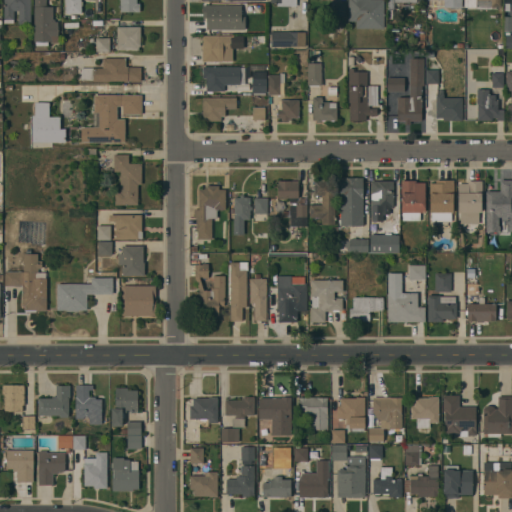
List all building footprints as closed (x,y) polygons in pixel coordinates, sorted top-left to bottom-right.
[(3,0),(31,0),(31,24),(18,24),(18,11),(14,11),(14,23),(4,23),(3,0)] [(35,41),(35,0),(46,0),(46,6),(53,7),(52,19),(54,19),(55,22),(57,22),(58,43),(50,43),(50,41),(48,41),(48,46),(36,46),(36,41),(35,41)] [(81,0),(81,13),(66,13),(65,0),(81,0)] [(136,0),(137,3),(140,3),(140,11),(121,11),(121,0),(136,0)] [(384,0),(384,28),(356,28),(356,21),(348,21),(348,0),(384,0)] [(501,0),(501,7),(500,7),(500,8),(496,8),(496,7),(476,7),(466,7),(466,0),(501,0)] [(346,15),(347,15),(346,21),(342,21),(342,15),(335,15),(335,2),(346,3),(346,15)] [(241,5),(241,16),(245,16),(245,29),(206,29),(206,18),(203,18),(203,5),(241,5)] [(140,26),(140,46),(139,46),(139,50),(130,50),(117,50),(117,27),(140,26)] [(305,32),(305,47),(271,46),(271,31),(305,32)] [(233,36),(233,61),(202,61),(202,50),(203,50),(202,36),(220,36),(233,36)] [(110,51),(96,51),(96,38),(109,38),(110,51)] [(309,48),(320,48),(320,63),(321,63),(321,85),(309,85),(309,48)] [(125,58),(125,67),(141,67),(141,81),(93,81),(93,80),(82,80),(81,68),(103,68),(103,58),(125,58)] [(397,121),(397,112),(386,112),(386,90),(387,90),(387,77),(404,78),(404,91),(405,91),(405,101),(409,101),(409,84),(411,84),(410,64),(421,64),(422,121),(410,121),(410,124),(405,124),(405,121),(397,121)] [(245,83),(240,83),(240,84),(224,84),(224,91),(212,91),(212,93),(208,93),(208,91),(206,91),(206,77),(203,77),(203,67),(240,66),(240,67),(245,67),(250,65),(265,65),(265,71),(251,71),(251,77),(250,77),(250,78),(245,76),(245,83)] [(492,72),(492,66),(504,66),(504,73),(503,73),(503,87),(492,87),(492,72)] [(349,120),(349,103),(348,103),(348,68),(355,68),(355,71),(367,71),(367,102),(369,102),(369,108),(377,108),(377,115),(366,115),(366,120),(349,120)] [(439,83),(426,83),(426,70),(439,70),(439,83)] [(266,93),(265,93),(265,94),(253,94),(253,93),(252,93),(252,71),(266,71),(266,93)] [(269,74),(279,74),(279,73),(284,73),(284,83),(284,94),(269,94),(269,74)] [(477,89),(489,89),(489,95),(495,95),(495,100),(498,100),(498,109),(503,110),(503,118),(492,117),(492,120),(477,120),(478,104),(477,104),(477,89)] [(462,120),(443,120),(443,118),(436,118),(436,94),(444,94),(444,98),(462,97),(462,120)] [(142,95),(142,114),(123,114),(123,106),(117,106),(117,119),(124,119),(124,142),(81,142),(81,127),(92,127),(92,112),(94,112),(94,95),(142,95)] [(203,97),(236,97),(236,108),(225,109),(225,116),(221,116),(221,121),(203,121),(203,115),(201,115),(201,112),(203,112),(203,97)] [(325,120),(325,121),(321,121),(321,122),(316,122),(316,120),(313,120),(313,97),(321,97),(321,99),(323,99),(323,102),(336,102),(336,108),(337,108),(337,120),(334,120),(334,121),(330,121),(330,120),(325,120)] [(299,118),(291,118),(291,120),(282,120),(282,118),(278,118),(277,109),(278,109),(278,100),(281,100),(298,100),(299,118)] [(33,142),(32,115),(35,115),(35,102),(49,102),(49,117),(60,117),(60,129),(65,129),(66,142),(33,142)] [(265,119),(252,119),(252,107),(265,107),(265,119)] [(128,154),(128,163),(142,163),(141,184),(138,184),(138,205),(115,205),(115,193),(120,193),(120,171),(114,171),(114,154),(128,154)] [(363,226),(340,226),(340,178),(363,177),(363,226)] [(314,179),(335,179),(335,224),(322,224),(322,216),(309,216),(309,204),(317,204),(317,195),(314,195),(314,179)] [(278,198),(278,181),(291,181),(291,180),(299,180),(298,198),(296,198),(296,204),(307,204),(307,227),(289,227),(289,216),(288,216),(288,198),(278,198)] [(401,181),(416,180),(416,182),(424,182),(425,213),(420,213),(420,221),(402,221),(402,213),(401,213),(401,181)] [(454,180),(454,193),(453,193),(453,213),(451,213),(451,221),(431,221),(431,213),(429,213),(429,183),(436,183),(436,180),(454,180)] [(511,217),(498,217),(498,222),(486,222),(486,191),(500,191),(500,180),(511,180),(511,217)] [(371,181),(393,181),(393,208),(383,208),(383,221),(371,221),(371,181)] [(478,223),(461,223),(461,212),(459,212),(458,183),(468,183),(468,181),(482,181),(482,193),(481,193),(481,212),(478,212),(478,223)] [(217,210),(217,218),(212,218),(212,239),(197,239),(197,229),(196,229),(196,218),(194,218),(194,209),(199,209),(198,189),(204,189),(204,188),(206,188),(206,185),(219,185),(219,189),(225,189),(225,210),(217,210)] [(230,219),(230,197),(240,197),(240,195),(244,195),(244,197),(250,197),(250,206),(252,206),(252,210),(250,210),(250,219),(230,219)] [(254,221),(254,198),(267,198),(268,221),(254,221)] [(276,201),(283,201),(285,207),(282,212),(275,212),(273,206),(276,201)] [(114,222),(114,221),(109,221),(109,214),(141,214),(142,232),(143,232),(143,238),(115,239),(115,222),(114,222)] [(110,240),(98,240),(98,225),(110,225),(110,240)] [(395,234),(395,235),(399,235),(399,252),(370,252),(370,234),(395,234)] [(349,239),(368,238),(368,252),(349,252),(349,251),(347,251),(347,248),(345,248),(345,241),(349,241),(349,239)] [(112,255),(98,255),(98,242),(112,241),(112,255)] [(143,246),(143,262),(144,262),(144,276),(122,276),(122,264),(118,264),(118,254),(122,254),(122,246),(143,246)] [(23,272),(24,254),(38,254),(38,261),(42,261),(41,268),(38,268),(38,273),(36,273),(35,289),(47,289),(46,311),(36,311),(24,310),(24,306),(21,306),(22,286),(4,286),(4,272),(23,272)] [(230,262),(248,262),(248,270),(246,270),(246,273),(247,273),(247,277),(246,277),(246,284),(247,284),(247,288),(246,288),(246,291),(247,291),(247,297),(246,297),(246,307),(242,307),(242,321),(230,321),(230,262)] [(225,297),(224,297),(224,306),(218,306),(219,315),(200,316),(199,290),(195,277),(195,264),(203,264),(208,264),(208,278),(202,278),(202,277),(199,277),(204,290),(211,290),(211,288),(214,288),(213,276),(224,276),(225,297)] [(425,265),(425,280),(409,280),(409,265),(425,265)] [(475,276),(467,277),(467,267),(475,267),(475,276)] [(254,320),(254,303),(250,302),(250,278),(254,278),(254,273),(260,273),(260,278),(266,278),(266,320),(254,320)] [(401,293),(417,293),(417,307),(425,307),(425,321),(388,322),(388,273),(401,273),(401,293)] [(451,291),(435,291),(435,273),(451,273),(451,291)] [(278,276),(292,276),(292,277),(304,276),(304,284),(307,284),(307,310),(292,310),(292,322),(278,322),(278,310),(277,310),(277,286),(278,286),(278,276)] [(57,284),(91,284),(91,277),(113,277),(113,279),(118,279),(118,293),(113,293),(113,294),(87,294),(87,310),(78,310),(78,311),(66,311),(66,310),(57,310),(57,284)] [(342,280),(342,291),(334,291),(334,298),(342,298),(342,310),(339,310),(339,311),(325,311),(325,322),(310,322),(310,307),(312,307),(312,296),(311,296),(311,280),(342,280)] [(155,285),(155,315),(121,315),(121,285),(155,285)] [(428,295),(440,295),(440,296),(455,297),(455,302),(456,302),(456,318),(442,318),(442,322),(427,322),(428,295)] [(383,297),(383,310),(376,310),(370,312),(370,321),(349,321),(349,308),(353,308),(353,297),(383,297)] [(467,304),(495,303),(495,321),(467,321),(467,304)] [(24,384),(24,405),(22,405),(22,410),(4,411),(4,394),(2,394),(2,384),(24,384)] [(70,385),(70,398),(69,398),(69,415),(68,415),(68,417),(60,417),(60,415),(38,415),(38,398),(52,398),(52,397),(56,397),(56,385),(70,385)] [(75,396),(76,396),(76,385),(93,385),(93,390),(89,390),(89,397),(95,397),(95,399),(102,399),(102,424),(89,424),(89,417),(83,417),(83,418),(75,418),(75,396)] [(127,387),(127,390),(138,390),(138,412),(130,412),(130,410),(126,410),(126,412),(125,412),(124,418),(122,418),(122,426),(111,425),(111,408),(115,408),(115,387),(127,387)] [(459,395),(459,406),(476,406),(476,435),(467,435),(467,437),(460,436),(460,433),(444,433),(444,411),(443,411),(443,398),(443,395),(459,395)] [(281,398),(281,397),(291,396),(291,435),(271,435),(271,427),(259,427),(259,398),(281,398)] [(383,427),(383,441),(369,441),(369,427),(381,427),(380,419),(377,419),(372,411),(373,400),(374,400),(374,396),(401,397),(401,428),(389,428),(389,427),(383,427)] [(438,422),(430,422),(430,428),(417,428),(417,418),(411,418),(411,405),(414,405),(414,398),(429,397),(438,396),(438,422)] [(498,408),(498,396),(511,396),(511,433),(500,433),(500,437),(488,437),(488,433),(483,433),(483,408),(485,406),(488,405),(491,405),(493,406),(495,408),(498,408)] [(208,398),(208,397),(217,397),(218,422),(208,422),(208,418),(206,418),(206,420),(200,420),(200,418),(190,418),(189,406),(193,406),(193,398),(208,398)] [(225,400),(241,400),(241,398),(244,398),(244,397),(254,397),(254,415),(244,415),(244,427),(232,427),(232,418),(235,418),(235,415),(225,415),(225,400)] [(327,397),(327,429),(311,429),(311,415),(306,415),(306,411),(299,411),(299,397),(327,397)] [(356,398),(356,397),(365,397),(365,433),(347,432),(346,440),(344,439),(344,443),(332,442),(332,429),(344,429),(344,425),(343,425),(343,418),(337,418),(337,405),(341,406),(341,397),(356,398)] [(35,415),(35,428),(22,429),(22,415),(35,415)] [(127,421),(141,421),(141,434),(127,434),(127,433),(122,433),(122,427),(127,427),(127,421)] [(239,441),(221,441),(221,428),(239,428),(239,441)] [(72,436),(72,447),(57,447),(57,436),(72,436)] [(85,436),(85,449),(74,449),(74,436),(85,436)] [(141,436),(141,448),(127,449),(127,436),(141,436)] [(346,445),(346,460),(332,460),(332,445),(346,445)] [(382,458),(369,458),(369,445),(382,445),(382,458)] [(406,445),(418,445),(421,445),(421,465),(405,465),(406,445)] [(471,445),(471,454),(469,454),(469,455),(465,455),(465,454),(463,454),(463,445),(471,445)] [(235,472),(235,459),(241,459),(241,446),(254,446),(254,460),(253,460),(253,465),(254,465),(254,497),(242,497),(242,494),(226,494),(226,479),(236,479),(236,475),(241,475),(241,472),(235,472)] [(203,447),(203,463),(190,463),(190,447),(203,447)] [(308,447),(308,461),(295,461),(295,447),(308,447)] [(33,450),(33,471),(33,481),(17,482),(17,470),(13,470),(13,468),(6,468),(6,450),(33,450)] [(38,450),(46,450),(46,452),(65,452),(65,471),(59,471),(59,473),(53,473),(53,485),(38,485),(38,450)] [(107,488),(94,488),(94,486),(84,485),(84,458),(93,458),(93,451),(107,452),(107,488)] [(365,456),(365,496),(337,497),(337,470),(346,470),(346,464),(347,464),(347,456),(365,456)] [(124,457),(124,459),(130,459),(130,461),(138,461),(138,469),(139,469),(139,489),(133,489),(133,490),(112,490),(112,477),(113,477),(113,469),(112,469),(112,457),(124,457)] [(417,473),(421,473),(422,475),(422,476),(428,475),(428,465),(438,465),(438,497),(429,497),(429,496),(417,496),(417,493),(410,493),(410,492),(406,492),(406,479),(410,479),(410,475),(417,475),(417,473)] [(443,468),(446,468),(446,465),(458,465),(458,470),(472,470),(472,495),(458,495),(458,498),(443,498),(443,468)] [(281,466),(291,466),(291,475),(286,475),(286,479),(291,479),(291,496),(282,496),(282,497),(270,497),(270,496),(263,496),(263,482),(270,482),(270,479),(273,479),(273,477),(275,477),(275,476),(281,476),(281,475),(281,466)] [(389,495),(383,495),(383,493),(380,493),(380,494),(374,494),(374,493),(373,493),(373,479),(380,479),(381,467),(392,467),(392,479),(402,479),(402,496),(398,496),(398,497),(395,497),(395,496),(390,496),(390,493),(389,493),(389,495)] [(511,498),(498,498),(498,494),(483,494),(483,470),(503,470),(503,469),(511,469),(511,470),(511,498)] [(189,475),(205,475),(205,471),(217,471),(217,497),(209,497),(209,496),(194,495),(194,489),(189,489),(189,475)] [(327,473),(327,492),(328,492),(328,496),(316,496),(316,493),(300,494),(299,480),(302,474),(327,473)]
